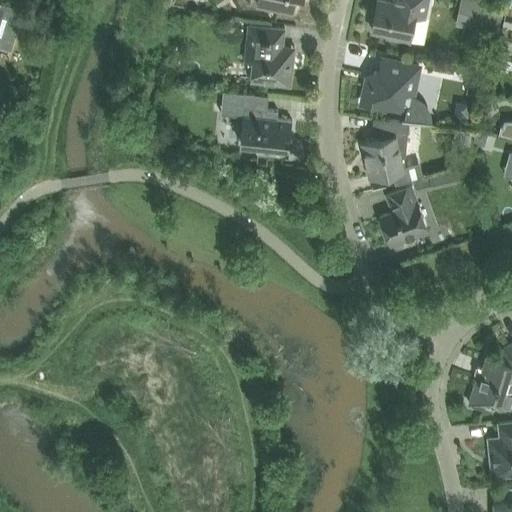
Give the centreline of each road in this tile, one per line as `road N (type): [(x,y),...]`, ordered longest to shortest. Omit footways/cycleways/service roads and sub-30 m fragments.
road 1 (residential): [(451,319),(410,313),(376,284),(340,197),(332,91),(347,0)]
road 2 (residential): [(451,319),(432,353),(429,395),(455,511)]
